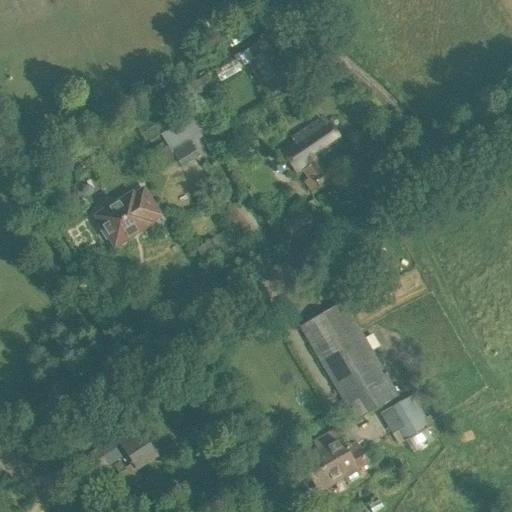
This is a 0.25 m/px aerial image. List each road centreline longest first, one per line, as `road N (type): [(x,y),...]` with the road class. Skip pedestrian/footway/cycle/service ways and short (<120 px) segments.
road 1 (unclassified): [(0,431),(377,203)]
road 2 (track): [(377,203),(419,167),(415,139),(359,76),(312,45),(286,0)]
